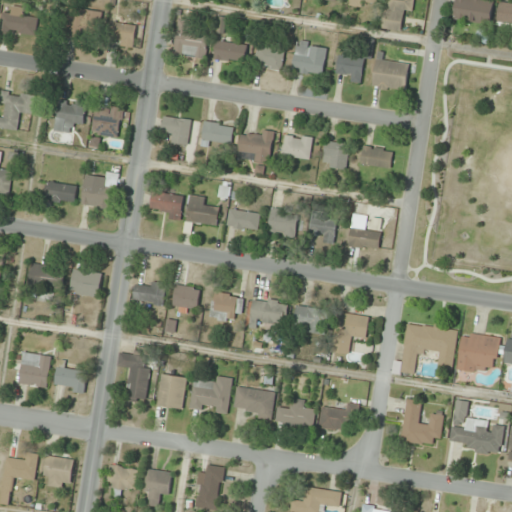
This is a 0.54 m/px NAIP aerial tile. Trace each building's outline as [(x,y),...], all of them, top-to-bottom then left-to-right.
[(414,12),(415,0),(386,0),(382,28),(401,32),(405,11),(414,12)] [(457,0),(454,20),(491,25),(494,0),(457,0)] [(511,25),(511,2),(501,1),(497,23),(511,25)] [(11,15),(2,14),(0,32),(0,41),(8,42),(9,33),(36,36),(38,18),(24,16),(25,8),(12,7),(11,15)] [(100,11),(69,11),(69,37),(100,37),(100,11)] [(209,34),(195,33),(197,22),(179,20),(175,56),(206,59),(209,34)] [(134,47),(137,26),(113,22),(110,43),(134,47)] [(244,64),(247,46),(218,40),(214,58),(244,64)] [(323,76),(329,46),(298,41),(293,71),(323,76)] [(285,48),(257,47),(256,67),(283,68),(285,48)] [(363,55),(338,55),(339,76),(346,76),(346,82),(364,82),(363,55)] [(411,65),(377,59),(373,87),(406,93),(411,65)] [(0,128),(19,132),(21,113),(33,114),(35,95),(4,91),(0,117),(0,128)] [(55,132),(73,134),(74,124),(84,125),(87,103),(60,100),(55,132)] [(93,133),(121,138),(126,111),(98,106),(93,133)] [(189,145),(192,120),(164,118),(163,133),(172,134),(171,143),(189,145)] [(234,126),(205,122),(202,144),(232,148),(234,126)] [(239,159),(270,163),(274,135),(243,130),(239,159)] [(311,160),(313,138),(285,135),(283,157),(311,160)] [(325,168),(348,168),(348,144),(325,144),(325,168)] [(392,169),(395,151),(365,146),(361,164),(392,169)] [(0,191),(11,192),(12,165),(0,164),(0,191)] [(86,179),(82,203),(113,208),(118,175),(107,173),(106,182),(86,179)] [(76,203),(78,186),(47,183),(45,200),(76,203)] [(179,220),(185,200),(155,191),(149,211),(179,220)] [(187,222),(217,226),(219,209),(206,207),(207,198),(191,196),(187,222)] [(261,213),(229,210),(228,228),(259,230),(261,213)] [(269,234),(297,236),(299,213),(271,210),(269,234)] [(335,215),(310,216),(311,242),(336,242),(335,215)] [(349,246),(379,251),(384,220),(376,219),(374,230),(363,228),(365,217),(353,216),(349,246)] [(62,290),(66,269),(32,263),(28,284),(62,290)] [(71,292),(100,298),(104,275),(75,270),(71,292)] [(167,284),(137,281),(135,302),(165,305),(167,284)] [(176,313),(200,311),(198,287),(174,288),(176,313)] [(244,297),(214,294),(211,318),(241,321),(244,297)] [(250,327),(258,328),(259,320),(287,323),(289,303),(253,299),(250,327)] [(294,331),(325,334),(327,310),(297,307),(294,331)] [(370,317),(339,314),(335,352),(353,354),(355,336),(368,337),(370,317)] [(404,363),(395,362),(394,374),(416,376),(418,353),(441,355),(440,369),(454,371),(459,328),(408,323),(404,363)] [(502,338),(463,332),(458,371),(487,375),(488,366),(498,367),(502,338)] [(125,399),(146,402),(151,368),(144,367),(146,357),(121,353),(118,366),(130,368),(125,399)] [(52,356),(22,354),(20,384),(50,387),(52,356)] [(86,392),(87,371),(58,369),(56,390),(86,392)] [(157,406),(182,410),(187,378),(163,374),(157,406)] [(195,381),(191,407),(228,414),(234,380),(216,377),(215,384),(195,381)] [(276,393),(237,387),(235,407),(254,410),(253,419),(272,421),(276,393)] [(277,423),(314,428),(316,410),(305,409),(306,401),(292,399),(291,409),(279,407),(277,423)] [(402,443),(432,446),(433,438),(442,439),(444,415),(432,413),(431,424),(422,423),(424,402),(407,400),(402,443)] [(506,424),(467,419),(469,402),(456,400),(451,442),(469,444),(468,451),(501,456),(506,424)] [(320,426),(356,432),(360,405),(347,404),(346,411),(323,408),(320,426)] [(39,455),(29,454),(28,462),(7,460),(1,503),(10,505),(13,479),(36,482),(39,455)] [(76,460),(47,456),(44,477),(52,478),(51,486),(71,489),(76,460)] [(219,510),(225,468),(207,465),(206,474),(201,474),(196,506),(219,510)] [(137,493),(138,469),(109,467),(108,486),(116,487),(116,492),(137,493)] [(170,496),(173,473),(148,470),(145,499),(161,501),(162,495),(170,496)] [(344,493),(306,488),(304,502),(294,501),(292,511),(321,511),(323,508),(341,510),(344,493)]
